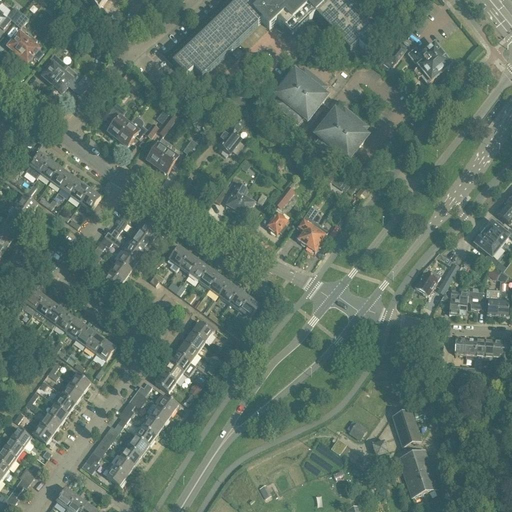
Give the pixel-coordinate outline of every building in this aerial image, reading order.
[(88,0),(99,14),(107,0),(88,0)] [(242,0),(173,66),(182,75),(187,79),(194,72),(202,81),(262,23),(270,31),(277,24),(284,31),(292,40),(309,24),(309,23),(315,17),(320,21),(319,21),(350,54),(359,46),(359,47),(365,54),(370,49),(370,50),(380,41),(340,0),(242,0)] [(15,26),(23,16),(15,10),(7,19),(15,26)] [(23,16),(15,26),(21,31),(29,22),(23,16)] [(68,33),(75,25),(70,21),(63,29),(68,33)] [(72,42),(79,34),(75,30),(68,38),(72,42)] [(14,55),(18,58),(29,45),(32,41),(33,40),(29,37),(26,41),(20,35),(8,49),(8,50),(8,51),(9,52),(10,53),(11,54),(12,54),(13,54),(14,55)] [(26,66),(27,66),(28,66),(40,52),(34,47),(37,43),(33,40),(32,41),(29,45),(18,58),(21,61),(22,62),(22,63),(23,64),(24,65),(25,65),(26,66)] [(392,71),(406,52),(400,47),(386,66),(392,71)] [(444,60),(435,48),(425,56),(423,53),(419,55),(418,53),(415,55),(414,54),(412,56),(411,54),(409,56),(419,69),(416,72),(414,75),(419,80),(421,80),(428,88),(444,75),(444,74),(451,68),(449,66),(450,64),(447,60),(444,60)] [(52,88),(63,75),(68,69),(54,57),(45,68),(49,71),(42,79),(47,83),(47,85),(50,87),(51,87),(52,88)] [(62,96),(77,79),(78,77),(68,69),(63,75),(52,88),(53,88),(54,90),(56,92),(58,92),(62,96)] [(324,91),(304,75),(300,80),(294,76),(276,99),(281,103),(277,108),(297,125),(301,119),(306,124),(311,117),(308,115),(311,112),(312,113),(316,108),(315,107),(317,105),(320,107),(325,101),(320,96),(324,91)] [(85,93),(87,91),(94,82),(86,76),(77,87),(85,93)] [(138,95),(146,104),(152,99),(144,89),(138,95)] [(207,96),(207,109),(244,107),(244,94),(207,96)] [(118,142),(130,127),(124,123),(126,121),(123,119),(126,114),(117,106),(107,119),(116,126),(108,135),(118,142)] [(364,131),(344,115),(340,120),(335,116),(330,122),(333,125),(330,127),(329,126),(325,132),(326,132),(324,135),(321,133),(316,139),(322,143),(317,148),(338,165),(342,159),(347,164),(365,140),(360,136),(364,131)] [(157,134),(164,139),(177,122),(171,116),(157,134)] [(143,127),(143,125),(142,123),(137,118),(130,127),(118,142),(127,150),(136,139),(139,142),(144,136),(150,140),(156,132),(152,128),(148,133),(143,129),(143,127)] [(237,157),(243,149),(239,145),(241,142),(235,137),(243,126),(238,122),(217,148),(223,153),(222,156),(226,159),(229,157),(229,158),(232,154),(237,157)] [(297,145),(302,139),(296,134),(291,140),(297,145)] [(147,163),(157,170),(168,154),(171,150),(172,148),(162,141),(160,145),(158,144),(154,150),(156,151),(147,163)] [(183,153),(187,156),(183,161),(188,165),(201,149),(192,142),(183,153)] [(37,182),(40,177),(50,163),(40,156),(39,157),(35,154),(26,167),(25,167),(30,170),(26,175),(36,182),(37,182)] [(168,154),(157,170),(167,177),(173,168),(176,170),(181,163),(168,154)] [(372,162),(360,178),(368,184),(380,168),(372,162)] [(40,177),(50,184),(60,171),(50,163),(40,177)] [(70,178),(60,171),(50,184),(60,192),(70,178)] [(337,189),(345,179),(335,175),(329,183),(337,189)] [(60,192),(70,199),(80,185),(70,178),(60,192)] [(236,213),(237,214),(245,200),(244,200),(248,193),(237,187),(239,183),(234,181),(229,190),(234,193),(232,195),(234,196),(226,210),(227,210),(228,209),(231,211),(232,213),(234,214),(236,213)] [(70,199),(81,206),(90,193),(80,185),(70,199)] [(27,195),(31,198),(37,190),(33,187),(27,195)] [(362,203),(371,190),(372,189),(367,188),(365,191),(362,189),(355,198),(362,203)] [(273,222),(267,230),(271,233),(271,235),(274,237),(275,236),(277,237),(279,234),(281,236),(287,228),(285,226),(287,224),(281,219),(282,217),(281,212),(295,195),(287,189),(273,206),(278,210),(275,214),(275,215),(271,220),(273,222)] [(90,193),(81,206),(91,214),(101,200),(90,193)] [(262,207),(267,199),(262,196),(257,205),(262,207)] [(24,198),(17,208),(31,218),(38,208),(24,198)] [(245,200),(237,214),(238,214),(238,216),(241,218),(243,217),(246,219),(246,220),(247,221),(255,206),(245,200)] [(47,210),(50,206),(42,201),(39,204),(47,210)] [(50,206),(47,210),(51,213),(57,205),(53,202),(50,206)] [(6,215),(10,218),(23,228),(31,218),(17,208),(13,205),(6,215)] [(511,213),(505,208),(498,217),(509,227),(511,223),(511,213)] [(306,249),(317,233),(320,230),(320,228),(312,223),(318,214),(311,210),(296,231),(302,235),(297,243),(301,246),(301,247),(304,249),(306,249)] [(126,216),(131,220),(135,215),(129,211),(126,216)] [(67,224),(70,221),(62,215),(59,219),(67,224)] [(10,218),(2,229),(16,238),(23,228),(10,218)] [(328,240),(333,243),(345,225),(340,222),(328,240)] [(78,232),(80,228),(72,223),(70,226),(78,232)] [(140,234),(153,244),(161,234),(147,224),(140,234)] [(486,231),(483,235),(500,248),(509,238),(511,240),(511,231),(509,230),(505,235),(492,224),(491,224),(489,225),(486,229),(486,231)] [(118,226),(115,231),(120,235),(124,230),(119,226),(118,226)] [(0,231),(0,242),(9,248),(16,238),(2,229),(0,231)] [(317,233),(306,249),(307,251),(309,253),(311,253),(315,255),(321,246),(324,247),(328,240),(326,239),(328,235),(320,230),(317,233)] [(108,235),(105,239),(118,249),(122,244),(116,240),(120,235),(115,231),(111,236),(108,235)] [(146,254),(153,244),(140,234),(132,244),(146,254)] [(475,245),(474,246),(488,256),(484,262),(495,269),(499,265),(491,259),(500,248),(483,235),(480,238),(478,239),(475,242),(475,245)] [(109,250),(113,245),(105,239),(97,250),(102,253),(106,248),(109,250)] [(0,257),(1,258),(9,248),(0,242),(0,257)] [(138,264),(146,254),(132,244),(125,254),(138,264)] [(180,270),(189,257),(190,257),(179,249),(170,262),(180,270)] [(93,255),(99,259),(102,253),(97,250),(93,255)] [(131,274),(138,264),(125,254),(118,265),(131,274)] [(190,277),(199,264),(190,257),(189,257),(180,270),(190,277)] [(461,269),(459,273),(464,276),(467,270),(468,270),(474,261),(469,258),(463,267),(464,268),(463,270),(461,269)] [(511,262),(503,275),(511,280),(511,262)] [(87,264),(83,270),(91,275),(95,270),(87,264)] [(200,284),(210,271),(199,264),(190,277),(200,284)] [(124,284),(131,274),(118,265),(110,275),(124,284)] [(433,274),(430,266),(423,274),(424,277),(416,291),(415,291),(423,296),(423,297),(425,299),(427,298),(429,299),(429,298),(438,284),(441,279),(440,278),(442,274),(436,270),(433,274)] [(454,266),(438,294),(443,297),(458,272),(459,270),(454,266)] [(500,274),(492,270),(488,278),(496,282),(500,274)] [(210,292),(220,278),(210,271),(200,284),(210,292)] [(459,273),(458,272),(455,278),(460,281),(461,279),(465,281),(467,278),(464,276),(459,273)] [(116,294),(124,284),(110,275),(103,284),(116,294)] [(154,279),(160,283),(163,285),(165,282),(157,275),(154,279)] [(499,296),(497,319),(508,320),(509,304),(505,304),(505,300),(507,299),(508,287),(506,287),(505,285),(508,280),(501,275),(497,282),(500,284),(499,296)] [(220,299),(230,286),(220,278),(210,292),(220,299)] [(156,288),(160,283),(154,279),(150,284),(156,288)] [(169,290),(177,296),(179,292),(171,286),(169,290)] [(230,306),(240,293),(230,286),(220,299),(230,306)] [(177,296),(180,298),(186,290),(182,288),(179,292),(177,296)] [(32,318),(45,299),(35,292),(22,311),(32,318)] [(240,314),(250,301),(240,293),(230,306),(240,314)] [(449,317),(458,318),(460,296),(460,295),(453,295),(454,293),(451,293),(447,293),(441,302),(450,304),(449,317)] [(486,296),(466,294),(466,296),(460,295),(460,296),(458,318),(466,319),(467,304),(469,304),(471,307),(470,311),(485,313),(486,296)] [(191,306),(196,298),(193,295),(187,303),(191,306)] [(499,296),(493,296),(493,303),(488,302),(487,318),(497,319),(499,296)] [(45,320),(55,307),(45,299),(32,318),(36,313),(45,320)] [(250,301),(240,314),(237,319),(250,329),(261,314),(258,311),(260,308),(250,301)] [(201,313),(206,305),(203,303),(197,311),(201,313)] [(55,328),(65,314),(55,307),(45,320),(55,328)] [(66,335),(75,322),(65,314),(55,328),(66,335)] [(217,325),(219,321),(211,315),(209,319),(217,325)] [(9,328),(15,320),(12,317),(6,325),(9,328)] [(217,325),(220,328),(226,320),(223,317),(219,321),(217,325)] [(76,342),(85,329),(75,322),(66,335),(76,342)] [(192,335),(206,345),(213,335),(200,325),(192,335)] [(86,349),(95,336),(85,329),(76,342),(86,349)] [(29,342),(32,339),(24,333),(21,336),(29,342)] [(198,355),(206,345),(192,335),(185,345),(198,355)] [(96,357),(106,344),(95,336),(86,349),(96,357)] [(40,350),(43,346),(34,340),(32,344),(40,350)] [(43,346),(40,350),(44,352),(49,344),(46,342),(43,346)] [(467,352),(467,343),(460,342),(460,343),(456,342),(455,357),(459,357),(459,358),(466,358),(466,351),(467,352)] [(475,359),(476,343),(467,343),(467,352),(466,351),(466,358),(466,362),(474,362),(475,361),(475,359)] [(484,359),(485,344),(476,343),(475,359),(475,361),(474,362),(484,363),(484,359)] [(106,344),(96,357),(107,364),(116,351),(106,344)] [(492,363),(492,360),(493,344),(485,344),(484,359),(484,363),(492,363)] [(509,345),(493,344),(492,360),(492,363),(500,364),(500,375),(507,376),(509,345)] [(56,356),(62,348),(58,345),(52,354),(56,356)] [(191,365),(198,355),(185,345),(177,356),(191,365)] [(66,363),(72,355),(68,353),(63,361),(66,363)] [(191,366),(191,365),(177,356),(170,365),(184,375),(189,380),(197,370),(191,366)] [(213,367),(217,369),(220,365),(212,360),(209,363),(213,367)] [(51,374),(55,376),(61,368),(57,365),(51,374)] [(176,385),(184,375),(170,365),(163,375),(176,385)] [(83,375),(85,372),(77,366),(75,369),(83,375)] [(212,377),(217,369),(213,367),(208,374),(212,377)] [(464,385),(465,370),(451,369),(450,388),(452,388),(454,389),(459,390),(464,390),(464,387),(464,385)] [(468,387),(473,387),(474,377),(474,371),(465,370),(464,385),(464,387),(464,390),(468,390),(468,387)] [(100,382),(101,380),(106,374),(102,371),(96,379),(100,382)] [(59,379),(55,376),(51,374),(48,377),(56,383),(59,379)] [(169,396),(176,385),(163,375),(155,386),(169,396)] [(70,387),(83,397),(91,386),(77,377),(70,387)] [(194,383),(197,385),(202,389),(205,385),(197,379),(194,383)] [(43,384),(40,389),(44,392),(48,387),(43,384)] [(149,394),(153,389),(148,385),(144,391),(149,394)] [(189,395),(191,396),(195,399),(202,389),(197,385),(189,395)] [(76,407),(83,397),(70,387),(63,397),(76,407)] [(137,393),(130,403),(130,404),(135,407),(135,408),(140,411),(147,401),(145,399),(137,393)] [(29,404),(33,406),(38,399),(35,396),(29,404)] [(195,399),(191,396),(186,404),(189,407),(195,399)] [(69,417),(76,407),(63,397),(55,407),(69,417)] [(158,408),(172,418),(179,408),(165,398),(158,408)] [(37,409),(33,406),(29,404),(26,407),(34,413),(37,409)] [(135,408),(135,407),(130,404),(126,409),(131,413),(135,408)] [(61,427),(69,417),(55,407),(48,417),(61,427)] [(164,428),(172,418),(158,408),(151,418),(164,428)] [(426,411),(414,415),(416,420),(428,416),(426,411)] [(122,421),(118,426),(123,430),(131,419),(123,414),(119,419),(122,421)] [(402,451),(421,444),(411,414),(393,420),(393,421),(402,451)] [(18,426),(24,418),(20,416),(14,424),(18,426)] [(54,437),(61,427),(48,417),(40,428),(54,437)] [(157,439),(164,428),(151,418),(143,429),(157,439)] [(360,443),(367,432),(357,425),(350,436),(360,443)] [(120,435),(123,430),(118,426),(114,431),(120,435)] [(47,447),(54,437),(40,428),(33,438),(47,447)] [(149,449),(157,439),(143,429),(136,439),(149,449)] [(28,455),(36,444),(18,432),(11,442),(25,451),(24,452),(28,455)] [(100,444),(108,450),(112,445),(104,439),(100,444)] [(142,459),(149,449),(136,439),(129,449),(142,459)] [(340,458),(341,456),(347,448),(338,441),(336,445),(331,452),(340,458)] [(24,452),(25,451),(11,442),(4,452),(17,461),(24,452)] [(385,443),(372,447),(376,460),(389,456),(385,443)] [(93,455),(101,460),(108,450),(100,444),(93,455)] [(135,469),(142,459),(129,449),(121,459),(135,469)] [(0,464),(10,472),(17,461),(4,452),(0,457),(0,464)] [(40,456),(37,460),(45,466),(52,456),(47,453),(43,458),(40,456)] [(412,500),(437,492),(424,454),(400,462),(412,500)] [(90,459),(86,465),(91,468),(95,463),(98,465),(101,460),(93,455),(90,459)] [(127,479),(135,469),(121,459),(114,469),(127,479)] [(0,479),(3,482),(10,472),(0,464),(0,479)] [(120,489),(127,479),(114,469),(110,466),(106,471),(111,474),(107,479),(120,489)] [(33,472),(38,476),(42,471),(36,467),(33,472)] [(20,480),(22,481),(30,487),(38,477),(27,470),(20,480)] [(22,481),(15,491),(20,494),(24,490),(27,492),(30,487),(22,481)] [(260,491),(265,502),(271,499),(266,488),(260,491)] [(16,500),(20,494),(15,491),(15,490),(11,496),(16,500)] [(67,511),(77,498),(67,491),(57,504),(67,511)] [(67,511),(82,511),(87,506),(77,498),(67,511)] [(7,502),(4,506),(11,511),(16,507),(8,501),(7,502)]
